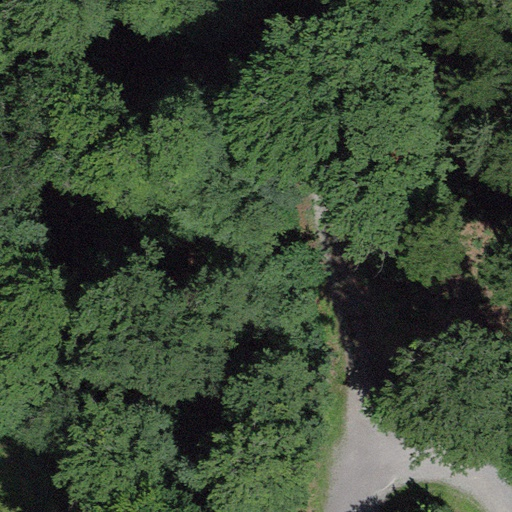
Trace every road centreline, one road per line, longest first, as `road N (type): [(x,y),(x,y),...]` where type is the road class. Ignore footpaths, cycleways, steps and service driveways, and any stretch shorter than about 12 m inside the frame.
road 1 (track): [(367,490),(326,97),(335,0)]
road 2 (track): [(488,511),(475,487),(409,476),(367,490)]
